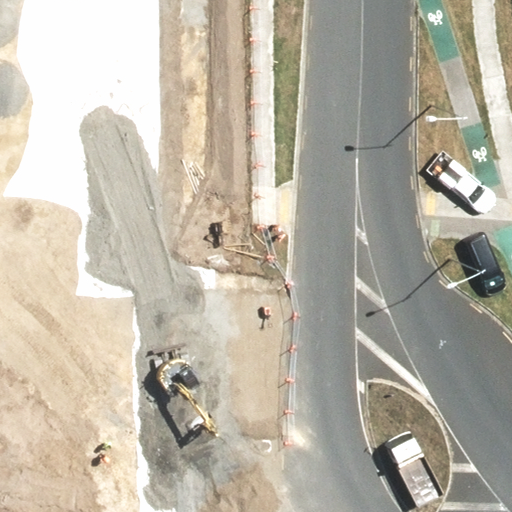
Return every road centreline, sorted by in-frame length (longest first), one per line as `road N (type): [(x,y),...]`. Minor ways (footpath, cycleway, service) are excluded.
road 1 (residential): [(356,511),(331,457),(323,383),(357,211)]
road 2 (residential): [(357,211),(482,384),(511,440)]
road 3 (residential): [(357,211),(363,0)]
